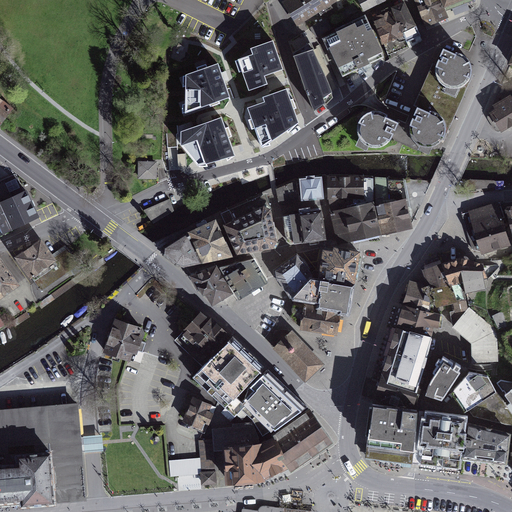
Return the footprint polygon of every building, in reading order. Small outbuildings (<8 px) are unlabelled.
[(286,0),(282,2),(298,27),(338,2),(336,0),(286,0)] [(357,0),(364,13),(388,0),(357,0)] [(440,0),(414,0),(426,28),(448,19),(445,11),(440,0)] [(440,0),(445,11),(475,0),(440,0)] [(405,2),(392,8),(408,46),(409,47),(422,41),(405,2)] [(389,56),(408,46),(392,8),(391,6),(384,9),(385,11),(372,17),(382,46),(385,45),(389,56)] [(327,19),(310,28),(316,38),(332,29),(327,19)] [(366,19),(323,38),(343,78),(385,58),(366,19)] [(241,74),(247,94),(269,88),(265,74),(280,69),(271,38),(248,45),(251,53),(232,59),(237,75),(241,74)] [(314,48),(296,55),(314,111),(326,103),(325,95),(332,90),(314,48)] [(457,53),(456,54),(444,49),(441,56),(438,62),(436,67),(435,73),(436,79),(439,84),(444,88),(446,89),(444,93),(455,98),(459,90),(462,89),(467,85),(471,80),(472,74),(472,67),(470,61),(466,57),(460,53),(457,53)] [(202,58),(203,66),(211,66),(210,57),(202,58)] [(186,75),(186,113),(229,97),(218,64),(186,75)] [(447,126),(448,132),(474,75),(472,74),(471,80),(467,85),(462,89),(459,90),(455,98),(444,93),(446,89),(444,88),(439,84),(436,79),(435,73),(436,67),(433,65),(414,107),(417,108),(429,114),(430,112),(436,113),(441,116),(445,121),(447,126)] [(290,100),(286,90),(264,98),(265,102),(250,109),(253,119),(249,120),(252,128),(256,127),(258,138),(265,135),(268,141),(286,129),(285,125),(296,118),(293,110),(296,109),(292,99),(290,100)] [(489,114),(501,134),(511,127),(511,96),(511,95),(493,106),(495,110),(489,114)] [(0,127),(14,109),(0,98),(0,127)] [(436,113),(430,112),(429,114),(417,108),(409,127),(412,129),(412,133),(413,137),(416,142),(421,146),(418,152),(429,157),(433,148),(438,146),(442,143),(446,138),(448,132),(447,126),(445,121),(441,116),(436,113)] [(358,126),(357,131),(358,136),(359,139),(356,147),(367,153),(369,148),(375,149),(381,149),(387,146),(391,142),(394,137),(396,132),(399,125),(387,119),(388,117),(384,115),(379,112),(374,112),(368,113),(364,116),(360,120),(358,126)] [(201,125),(181,132),(181,145),(198,167),(235,156),(221,118),(201,125)] [(156,161),(138,161),(138,179),(156,179),(156,161)] [(8,171),(0,175),(0,237),(46,216),(8,171)] [(306,179),(299,179),(301,202),(324,200),(322,177),(315,178),(315,177),(306,177),(306,179)] [(351,243),(382,236),(374,203),(373,179),(364,177),(327,177),(327,200),(329,200),(330,213),(344,210),(351,243)] [(375,178),(376,206),(406,199),(407,199),(404,180),(389,180),(389,179),(375,178)] [(466,188),(503,190),(504,182),(467,180),(466,188)] [(278,205),(299,202),(297,182),(276,189),(278,205)] [(278,242),(270,211),(272,210),(266,195),(221,214),(226,225),(224,226),(237,257),(274,250),(278,242)] [(406,199),(376,206),(382,236),(413,230),(406,199)] [(169,200),(143,210),(153,224),(173,212),(169,200)] [(462,215),(473,253),(481,256),(511,246),(503,220),(505,220),(500,202),(468,212),(469,213),(462,215)] [(303,245),(327,241),(322,211),(321,211),(320,208),(311,209),(310,208),(299,209),(299,214),(298,214),(303,245)] [(344,210),(330,213),(329,213),(338,245),(351,243),(344,210)] [(294,246),(303,245),(298,214),(282,217),(286,242),(290,246),(294,245),(294,246)] [(233,259),(216,220),(189,233),(202,265),(233,259)] [(164,247),(162,257),(175,267),(185,269),(202,265),(189,233),(164,247)] [(41,240),(14,258),(30,281),(33,280),(42,292),(80,266),(66,246),(52,256),(41,240)] [(333,252),(323,250),(319,280),(355,286),(361,253),(333,248),(333,252)] [(276,278),(292,297),(312,278),(314,279),(297,255),(275,272),(276,278)] [(462,258),(441,265),(450,288),(461,286),(463,285),(465,295),(486,291),(484,277),(487,276),(483,265),(470,260),(469,260),(468,258),(466,257),(464,257),(462,258)] [(0,300),(20,287),(0,258),(0,300)] [(268,283),(254,259),(219,268),(238,301),(268,283)] [(441,265),(422,271),(428,286),(435,304),(437,309),(452,305),(453,314),(466,312),(468,309),(466,299),(464,300),(461,286),(450,288),(441,265)] [(234,296),(216,266),(189,277),(193,286),(196,285),(203,298),(205,297),(212,307),(234,296)] [(292,297),(319,302),(318,307),(338,310),(338,313),(341,314),(349,315),(355,286),(319,280),(314,279),(312,278),(292,297)] [(424,285),(410,282),(402,307),(430,314),(430,306),(433,305),(435,304),(428,286),(427,287),(425,288),(424,285)] [(291,318),(300,326),(300,329),(337,335),(341,314),(338,313),(338,310),(318,307),(307,305),(307,302),(294,301),(293,305),(291,318)] [(402,307),(396,329),(431,339),(434,328),(442,330),(443,316),(430,314),(402,307)] [(496,331),(469,308),(468,309),(466,312),(452,329),(471,345),(472,363),(499,363),(496,331)] [(175,341),(203,367),(233,338),(211,319),(209,321),(201,313),(175,341)] [(499,313),(492,316),(499,329),(505,325),(499,313)] [(142,328),(116,320),(103,354),(126,362),(130,363),(131,361),(141,364),(145,353),(143,353),(146,343),(142,342),(145,335),(142,328)] [(396,329),(375,399),(399,408),(416,407),(419,395),(417,395),(433,339),(431,339),(396,329)] [(317,358),(292,332),(290,333),(288,332),(285,330),(282,330),(280,331),(278,332),(276,333),(274,337),(274,341),(274,344),(276,346),(274,348),(300,375),(317,358)] [(265,369),(233,338),(203,367),(192,378),(234,417),(244,409),(236,401),(265,369)] [(429,387),(426,397),(442,403),(461,375),(459,374),(461,370),(456,367),(454,370),(452,369),(453,367),(443,360),(441,364),(439,362),(436,366),(436,369),(433,376),(435,377),(429,387)] [(275,433),(307,409),(268,371),(250,390),(253,393),(245,403),(243,407),(244,408),(242,411),(252,420),(262,437),(269,433),(270,435),(274,432),(275,433)] [(468,414),(470,412),(496,394),(488,379),(469,375),(454,393),(468,414)] [(511,382),(501,380),(497,384),(503,393),(504,392),(506,395),(511,390),(511,382)] [(511,413),(496,394),(470,412),(473,417),(511,427),(511,413)] [(212,406),(192,398),(183,422),(192,426),(191,429),(205,434),(214,414),(210,412),(212,406)] [(19,511),(56,508),(56,504),(87,501),(82,445),(79,405),(0,411),(0,508),(19,507),(19,511)] [(418,415),(373,408),(366,458),(413,465),(418,415)] [(291,475),(334,445),(310,410),(273,437),(274,439),(275,442),(276,441),(284,457),(283,458),(285,461),(282,462),(288,471),(291,475)] [(423,449),(420,466),(437,468),(438,460),(443,461),(442,469),(459,471),(461,453),(463,454),(465,454),(467,436),(465,436),(464,436),(466,419),(424,413),(420,448),(423,449)] [(467,436),(465,454),(463,454),(462,461),(508,467),(511,435),(466,424),(465,436),(467,436)] [(227,488),(266,484),(266,482),(288,471),(282,462),(285,461),(283,458),(284,457),(276,441),(275,442),(274,439),(262,445),(260,445),(260,441),(253,425),(232,425),(232,428),(212,430),(213,443),(214,452),(224,451),(227,488)] [(214,452),(213,443),(199,444),(200,458),(201,474),(215,473),(214,452)] [(200,458),(169,461),(170,477),(200,474),(201,474),(200,458)] [(215,473),(201,474),(200,474),(201,486),(218,485),(217,473),(215,473)]
